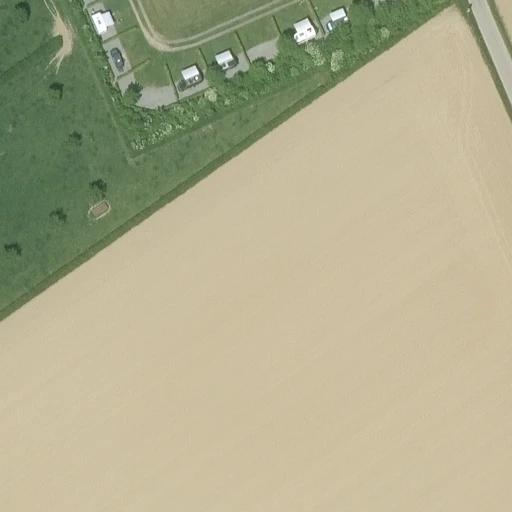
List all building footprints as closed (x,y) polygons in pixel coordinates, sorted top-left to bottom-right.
[(346,9),(334,13),(339,28),(351,23),(346,9)] [(102,37),(120,30),(113,11),(94,18),(102,37)] [(295,44),(316,37),(309,16),(288,23),(295,44)] [(116,72),(136,67),(131,49),(112,53),(116,72)] [(230,77),(246,70),(239,54),(223,61),(230,77)] [(140,92),(159,97),(164,78),(145,73),(140,92)]
